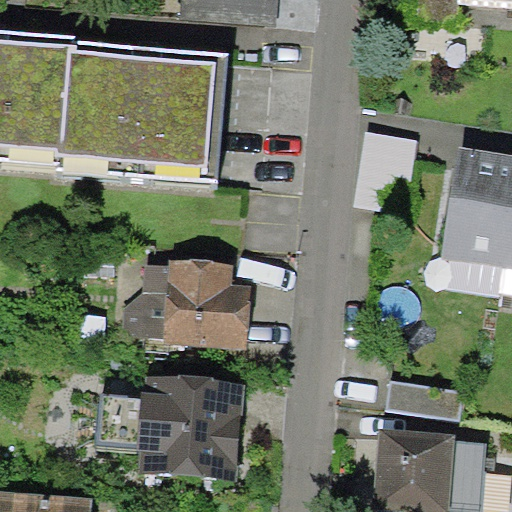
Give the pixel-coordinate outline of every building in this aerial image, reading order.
[(511,0),(443,0),(443,4),(511,8),(511,0)] [(0,176),(41,180),(40,190),(200,203),(210,81),(53,68),(54,58),(0,53),(0,176)] [(422,267),(511,276),(511,169),(434,161),(422,267)] [(155,267),(148,343),(232,351),(237,300),(219,298),(221,273),(155,267)] [(134,388),(128,480),(233,487),(239,394),(134,388)] [(442,511),(449,453),(365,443),(358,511),(363,511),(442,511)] [(511,511),(511,462),(508,462),(503,511),(511,511)] [(0,511),(74,511),(75,504),(0,501),(0,511)]
